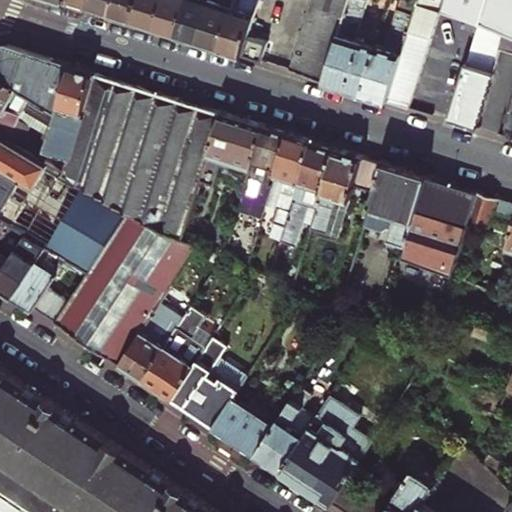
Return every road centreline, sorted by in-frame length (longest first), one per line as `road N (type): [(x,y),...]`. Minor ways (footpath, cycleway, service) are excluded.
road 1 (tertiary): [(0,8),(511,168)]
road 2 (residential): [(289,511),(0,319)]
